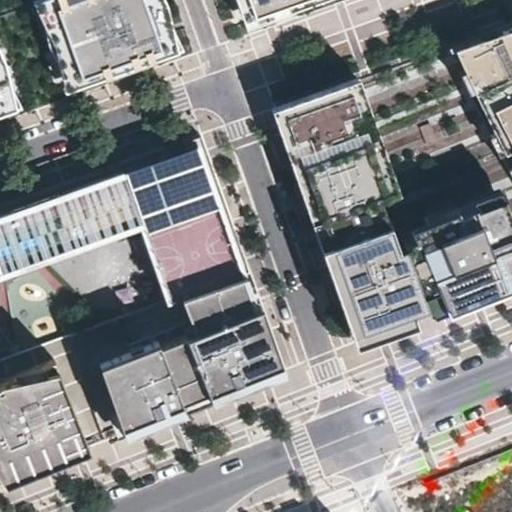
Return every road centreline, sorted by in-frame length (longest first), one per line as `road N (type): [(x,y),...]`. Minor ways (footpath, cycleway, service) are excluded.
road 1 (residential): [(349,432),(225,85),(0,164)]
road 2 (tertiary): [(148,511),(349,432)]
road 3 (tertiary): [(349,432),(511,369)]
